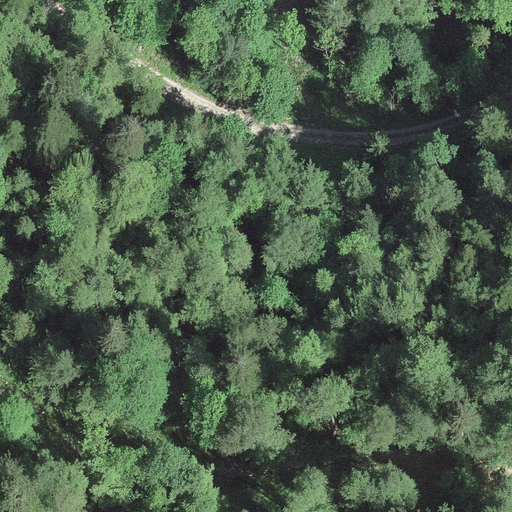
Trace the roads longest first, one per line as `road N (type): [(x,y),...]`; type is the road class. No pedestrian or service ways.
road 1 (track): [(0,381),(33,411),(120,459),(204,476),(430,464),(511,479)]
road 2 (track): [(511,105),(400,134),(285,130),(202,105),(40,0)]
